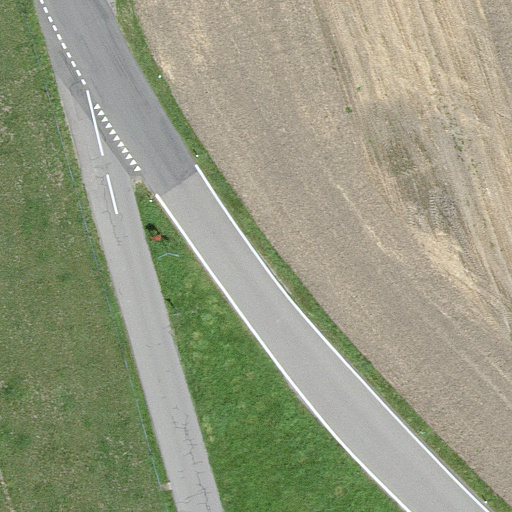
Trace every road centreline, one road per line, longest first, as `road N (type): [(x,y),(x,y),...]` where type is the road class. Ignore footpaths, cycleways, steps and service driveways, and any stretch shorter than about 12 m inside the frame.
road 1 (tertiary): [(82,62),(250,306),(439,511)]
road 2 (unclassified): [(197,511),(82,62)]
